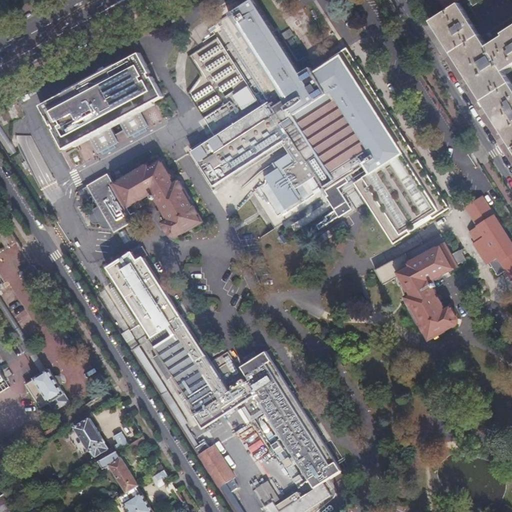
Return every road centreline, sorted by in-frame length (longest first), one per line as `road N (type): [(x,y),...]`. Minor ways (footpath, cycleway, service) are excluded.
road 1 (secondary): [(0,168),(215,511)]
road 2 (residential): [(511,178),(401,0)]
